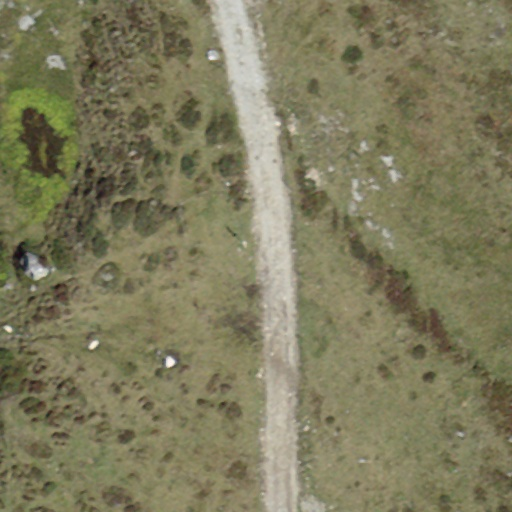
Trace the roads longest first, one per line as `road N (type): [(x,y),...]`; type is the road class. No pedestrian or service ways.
road 1 (track): [(289,511),(290,246),(283,210)]
road 2 (track): [(228,0),(273,124),(283,210)]
